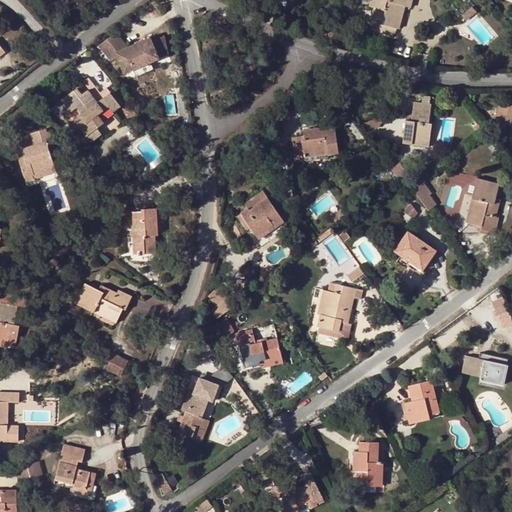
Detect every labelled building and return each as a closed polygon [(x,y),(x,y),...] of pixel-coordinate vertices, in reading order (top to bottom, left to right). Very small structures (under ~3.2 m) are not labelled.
[(373,8),(370,20),(397,28),(404,6),(408,7),(410,0),(369,0),(368,6),(373,8)] [(471,7),(461,15),(465,21),(476,12),(471,7)] [(397,28),(370,20),(368,26),(396,33),(397,28)] [(127,47),(116,32),(99,45),(111,61),(118,57),(125,73),(133,70),(151,62),(169,54),(164,36),(152,41),(150,37),(127,47)] [(151,62),(133,70),(136,77),(154,69),(151,62)] [(100,93),(89,79),(67,95),(76,107),(81,113),(78,115),(81,119),(75,123),(90,142),(101,134),(96,128),(103,123),(98,116),(96,114),(108,105),(110,107),(113,111),(120,106),(107,88),(100,93)] [(220,90),(223,94),(231,89),(228,85),(220,90)] [(76,107),(67,95),(61,99),(70,111),(76,107)] [(511,124),(511,122),(511,102),(501,100),(496,120),(511,124)] [(428,123),(430,105),(412,102),(411,116),(410,121),(405,120),(402,143),(410,144),(411,141),(423,142),(425,123),(428,123)] [(98,116),(110,107),(108,105),(96,114),(98,116)] [(410,144),(427,146),(431,124),(428,123),(425,123),(423,142),(411,141),(410,144)] [(316,128),(302,130),(303,136),(291,138),(294,162),(327,157),(327,155),(338,153),(334,125),(316,128)] [(21,148),(24,157),(26,162),(19,164),(25,182),(31,180),(30,175),(54,167),(47,145),(52,143),(48,132),(31,137),(33,144),(21,148)] [(392,169),(400,181),(403,178),(409,174),(400,162),(392,169)] [(56,171),(54,167),(30,175),(31,180),(56,171)] [(475,225),(474,228),(481,229),(494,233),(498,217),(495,216),(492,215),(496,203),(493,202),(494,199),(498,184),(476,178),(471,198),(475,199),(470,217),(476,219),(475,225)] [(427,209),(438,204),(427,182),(416,187),(427,209)] [(247,209),(240,214),(250,228),(256,236),(272,225),(274,228),(284,222),(262,191),(243,204),(247,209)] [(465,223),(475,225),(476,219),(470,217),(475,199),(471,198),(465,223)] [(132,229),(133,253),(155,253),(155,235),(150,235),(150,230),(157,230),(156,208),(141,209),(141,210),(133,211),(133,229),(132,229)] [(413,218),(418,212),(413,208),(408,214),(413,218)] [(335,223),(348,213),(345,209),(341,211),(340,210),(330,217),(335,223)] [(250,228),(240,214),(237,216),(246,230),(250,228)] [(258,239),(274,228),(272,225),(256,236),(258,239)] [(317,238),(319,242),(332,232),(330,228),(317,238)] [(300,229),(293,234),(300,243),(307,239),(300,229)] [(394,252),(402,258),(421,270),(435,251),(407,232),(394,252)] [(95,233),(92,237),(98,242),(101,238),(95,233)] [(48,262),(52,267),(58,262),(54,257),(48,262)] [(421,270),(402,258),(400,261),(422,277),(425,273),(421,270)] [(351,282),(364,273),(359,266),(346,275),(351,282)] [(98,289),(84,282),(75,303),(94,312),(96,308),(113,316),(118,306),(123,308),(125,309),(131,296),(118,289),(116,292),(113,297),(101,291),(99,296),(96,294),(98,289)] [(329,283),(327,291),(333,292),(335,284),(329,283)] [(100,284),(98,289),(96,294),(99,296),(101,291),(113,297),(116,292),(100,284)] [(360,299),(362,290),(335,284),(333,292),(327,291),(324,301),(328,302),(325,312),(320,311),(320,314),(317,327),(319,327),(338,331),(340,322),(346,323),(351,297),(360,299)] [(211,309),(218,318),(233,306),(217,287),(208,294),(216,305),(211,309)] [(327,291),(322,290),(316,314),(320,314),(320,311),(325,312),(328,302),(324,301),(327,291)] [(30,297),(0,291),(0,340),(7,342),(6,346),(15,348),(20,325),(16,325),(20,306),(28,307),(30,297)] [(504,328),(511,325),(511,315),(504,296),(492,300),(504,328)] [(94,312),(116,323),(123,308),(118,306),(113,316),(96,308),(94,312)] [(222,334),(233,332),(231,320),(219,322),(222,334)] [(351,325),(346,323),(340,322),(338,331),(319,327),(317,333),(348,340),(351,325)] [(259,361),(260,361),(280,356),(276,338),(255,343),(252,330),(235,334),(237,346),(239,345),(244,365),(252,363),(253,365),(254,365),(256,365),(257,365),(258,364),(259,362),(259,361)] [(111,353),(104,367),(121,375),(128,361),(111,353)] [(506,367),(508,358),(485,353),(483,359),(479,358),(465,355),(462,372),(480,376),(481,374),(500,378),(502,366),(506,367)] [(280,356),(260,361),(262,368),(282,363),(280,356)] [(224,365),(213,375),(223,385),(234,375),(224,365)] [(480,376),(479,380),(502,384),(506,367),(502,366),(500,378),(481,374),(480,376)] [(407,416),(408,420),(429,414),(428,409),(438,406),(431,379),(408,385),(412,400),(404,402),(407,416)] [(6,441),(18,442),(18,425),(8,425),(8,402),(20,401),(20,393),(0,391),(0,436),(5,436),(6,441)] [(182,415),(180,421),(173,442),(182,445),(185,435),(196,439),(200,429),(197,428),(201,417),(208,420),(215,401),(187,391),(180,408),(184,410),(182,415)] [(409,424),(440,416),(438,406),(428,409),(429,414),(408,420),(409,424)] [(200,429),(196,439),(201,441),(208,420),(201,417),(197,428),(200,429)] [(356,472),(356,485),(377,486),(378,477),(379,477),(379,461),(377,461),(377,442),(359,441),(358,451),(353,451),(353,472),(356,472)] [(85,449),(64,444),(55,483),(72,487),(72,486),(87,489),(88,484),(94,486),(96,474),(77,469),(78,461),(81,462),(85,449)] [(26,464),(13,468),(18,482),(30,478),(26,464)] [(157,476),(164,493),(180,486),(172,470),(157,476)] [(283,497),(283,511),(295,511),(296,509),(300,507),(301,509),(308,506),(310,509),(318,505),(316,501),(323,497),(312,477),(304,481),(305,484),(298,487),(298,489),(298,490),(297,491),(297,492),(296,492),(295,493),(293,492),(292,492),(291,491),(291,489),(289,486),(274,486),(274,497),(283,497)] [(71,492),(91,496),(94,486),(88,484),(87,489),(72,486),(72,487),(71,492)] [(0,503),(4,503),(4,507),(4,509),(8,509),(12,509),(12,511),(23,511),(24,509),(16,509),(16,506),(16,490),(0,490),(0,503)] [(197,511),(204,511),(211,507),(205,500),(194,508),(197,511)]
